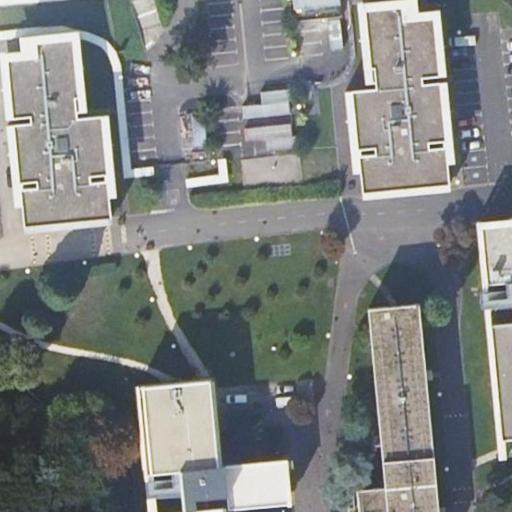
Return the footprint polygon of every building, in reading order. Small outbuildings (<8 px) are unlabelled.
[(366,83),(376,82),(374,67),(370,68),(364,10),(403,6),(404,20),(435,17),(441,76),(447,75),(440,10),(418,12),(417,0),(391,0),(358,3),(366,83)] [(374,67),(376,82),(377,88),(352,91),(358,149),(376,148),(376,154),(360,155),(361,172),(363,193),(392,191),(391,173),(420,170),(421,187),(450,185),(448,163),(445,141),(429,142),(428,136),(446,134),(441,82),(423,84),(422,78),(441,76),(435,17),(404,20),(403,6),(364,10),(370,68),(374,67)] [(7,118),(13,118),(7,59),(38,56),(36,42),(74,38),(81,111),(88,110),(80,31),(21,37),(22,52),(1,53),(7,118)] [(7,59),(13,118),(31,116),(32,122),(13,124),(20,183),(34,181),(38,181),(35,188),(21,189),(23,205),(25,227),(54,224),(62,224),(62,214),(55,215),(54,206),(81,204),(83,221),(112,218),(110,198),(108,179),(91,181),(91,174),(109,173),(104,115),(82,117),(81,111),(74,38),(36,42),(38,56),(7,59)] [(445,141),(448,163),(455,162),(447,81),(441,82),(446,134),(428,136),(429,142),(445,141)] [(358,149),(352,91),(346,91),(354,173),(361,172),(360,155),(376,154),(376,148),(358,149)] [(108,179),(110,198),(117,197),(109,115),(104,115),(109,173),(91,174),(91,181),(108,179)] [(20,183),(13,124),(8,125),(17,205),(23,205),(21,189),(35,188),(34,181),(20,183)] [(391,173),(392,191),(393,194),(421,191),(421,187),(420,170),(391,173)] [(62,224),(54,224),(54,227),(84,225),(83,221),(81,204),(54,206),(55,215),(62,214),(62,224)] [(511,207),(480,211),(481,218),(503,456),(511,454),(511,207)] [(386,484),(357,487),(359,511),(439,511),(420,294),(382,296),(369,297),(386,484)] [(150,511),(222,511),(222,505),(207,506),(206,495),(226,493),(227,506),(234,505),(288,499),(284,457),(230,463),(218,464),(208,379),(138,386),(150,511)]
